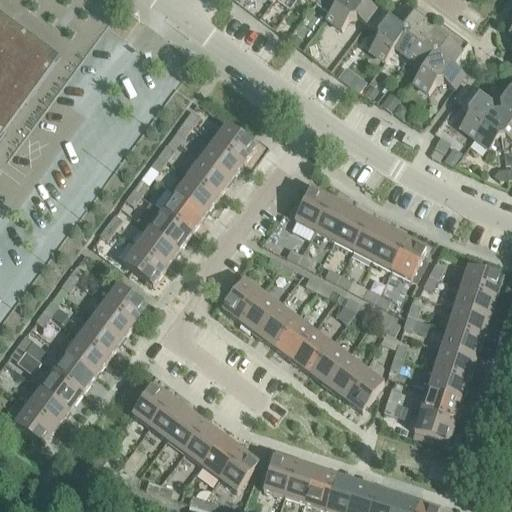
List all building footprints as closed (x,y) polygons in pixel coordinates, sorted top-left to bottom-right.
[(364,4),(366,0),(322,0),(316,8),(329,18),(337,8),(338,9),(343,0),(356,0),(363,5),(364,4)] [(367,30),(378,15),(364,4),(363,5),(356,0),(343,0),(338,9),(337,8),(329,18),(327,22),(341,33),(349,23),(356,22),(367,30)] [(428,38),(427,29),(403,11),(392,25),(392,26),(402,34),(403,40),(395,51),(395,52),(409,63),(428,38)] [(0,140),(10,127),(8,125),(6,124),(28,94),(29,95),(57,58),(37,43),(0,15),(0,140)] [(403,40),(402,34),(392,26),(392,25),(378,15),(367,30),(376,37),(377,45),(370,54),(385,66),(395,52),(395,51),(403,40)] [(449,69),(450,68),(460,54),(436,37),(428,38),(409,63),(423,73),(424,73),(431,63),(439,62),(449,69)] [(297,51),(303,44),(294,38),(288,45),(297,51)] [(454,95),(465,79),(450,68),(449,69),(439,62),(431,63),(424,73),(423,73),(413,87),(428,98),(436,88),(443,87),(454,95)] [(365,98),(373,103),(379,95),(371,89),(365,98)] [(493,118),(493,110),(485,105),(468,91),(457,107),(467,115),(468,121),(460,132),(475,143),(493,118)] [(511,92),(504,102),(499,109),(500,117),(511,125),(511,92)] [(391,118),(402,103),(392,97),(387,104),(386,103),(380,111),(391,118)] [(393,119),(402,125),(409,116),(400,109),(393,119)] [(193,132),(200,122),(192,116),(184,126),(193,132)] [(502,154),(497,117),(493,118),(475,143),(495,158),(497,155),(502,154)] [(511,155),(511,153),(511,125),(500,117),(497,117),(502,154),(508,153),(511,155)] [(185,142),(193,132),(184,126),(177,136),(185,142)] [(257,152),(227,130),(214,147),(244,169),(257,152)] [(410,157),(416,147),(404,141),(399,150),(410,157)] [(174,157),(179,150),(171,144),(159,160),(167,167),(170,169),(177,159),(174,157)] [(440,144),(434,155),(444,160),(450,150),(440,144)] [(244,169),(214,147),(201,164),(231,187),(244,169)] [(455,157),(446,168),(452,172),(461,160),(455,157)] [(159,177),(167,167),(159,160),(146,178),(155,185),(160,178),(159,177)] [(231,187),(201,164),(188,182),(218,204),(231,187)] [(507,186),(505,175),(498,176),(493,182),(500,187),(507,186)] [(150,192),(155,185),(146,178),(134,194),(142,200),(149,191),(150,192)] [(218,204),(188,182),(175,199),(205,221),(218,204)] [(133,212),(142,200),(134,194),(125,206),(133,212)] [(314,237),(331,205),(311,194),(294,226),(314,237)] [(205,221),(175,199),(162,217),(192,239),(205,221)] [(151,205),(140,224),(152,231),(163,212),(151,205)] [(333,247),(350,215),(331,205),(314,237),(333,247)] [(353,257),(369,225),(350,215),(333,247),(353,257)] [(192,239),(162,217),(149,234),(179,256),(192,239)] [(115,236),(123,226),(115,220),(107,230),(115,236)] [(372,267),(389,235),(369,225),(353,257),(372,267)] [(107,247),(115,236),(107,230),(99,241),(107,247)] [(179,256),(149,234),(136,252),(166,274),(179,256)] [(391,277),(408,245),(389,235),(372,267),(391,277)] [(411,287),(427,255),(408,245),(391,277),(411,287)] [(166,274),(136,252),(123,269),(153,291),(166,274)] [(298,269),(302,260),(291,254),(286,263),(298,269)] [(309,275),(314,266),(302,260),(298,269),(309,275)] [(278,277),(282,268),(271,262),(266,271),(278,277)] [(289,283),(294,274),(282,268),(278,277),(289,283)] [(437,287),(444,274),(435,269),(428,282),(437,287)] [(77,287),(85,277),(77,271),(69,281),(77,287)] [(496,304),(503,283),(467,272),(460,292),(496,304)] [(337,290),(341,281),(329,274),(325,283),(337,290)] [(69,298),(77,287),(69,281),(61,292),(69,298)] [(348,295),(352,286),(341,281),(337,290),(348,295)] [(442,289),(437,287),(428,282),(423,292),(432,297),(438,298),(442,289)] [(318,298),(321,289),(310,283),(305,291),(318,298)] [(240,327),(262,297),(245,284),(222,315),(240,327)] [(328,304),(333,295),(321,289),(318,298),(328,304)] [(148,312),(118,290),(105,307),(135,329),(148,312)] [(489,324),(496,304),(460,292),(454,313),(489,324)] [(375,310),(380,301),(367,294),(363,303),(375,310)] [(257,341),(280,310),(262,297),(240,327),(257,341)] [(386,315),(390,306),(380,301),(375,310),(386,315)] [(355,318),(360,309),(348,303),(343,312),(355,318)] [(51,322),(59,312),(51,306),(43,316),(51,322)] [(135,329),(105,307),(92,325),(122,347),(135,329)] [(367,324),(371,315),(360,309),(355,318),(367,324)] [(416,324),(420,312),(411,309),(407,321),(416,324)] [(275,353),(297,323),(280,310),(257,341),(275,353)] [(482,345),(489,326),(489,324),(454,313),(447,334),(482,345)] [(43,333),(51,322),(43,316),(35,327),(43,333)] [(386,338),(392,326),(384,321),(377,334),(386,338)] [(412,336),(416,324),(407,321),(403,333),(412,336)] [(292,366),(315,336),(297,323),(275,353),(292,366)] [(122,347),(92,325),(79,342),(109,364),(122,347)] [(394,342),(400,330),(392,326),(386,338),(394,342)] [(476,366),(482,345),(447,334),(440,354),(476,366)] [(310,379),(332,349),(315,336),(292,366),(310,379)] [(26,357),(33,346),(25,340),(18,351),(26,357)] [(109,364),(79,342),(66,359),(96,381),(109,364)] [(327,392),(350,362),(332,349),(310,379),(327,392)] [(403,365),(407,353),(397,350),(393,362),(403,365)] [(18,368),(26,357),(18,351),(10,362),(18,368)] [(469,386),(475,366),(476,366),(440,354),(433,375),(469,386)] [(96,381),(66,359),(53,377),(83,399),(96,381)] [(345,405),(367,375),(350,362),(327,392),(345,405)] [(399,377),(403,365),(393,362),(389,374),(399,377)] [(362,418),(385,388),(367,375),(345,405),(362,418)] [(462,407),(469,387),(469,386),(433,375),(426,396),(462,407)] [(83,399),(53,377),(40,394),(70,416),(83,399)] [(150,432),(172,403),(155,390),(132,419),(150,432)] [(397,407),(401,396),(391,393),(388,404),(397,407)] [(70,416),(40,394),(27,412),(57,434),(70,416)] [(455,427),(462,407),(426,396),(420,416),(455,427)] [(167,446),(189,416),(172,403),(150,432),(167,446)] [(393,420),(397,407),(388,404),(383,418),(393,420)] [(57,434),(27,412),(14,429),(44,451),(57,434)] [(185,459),(207,429),(189,416),(167,446),(185,459)] [(448,448),(455,427),(420,416),(413,437),(448,448)] [(202,472),(224,442),(207,429),(185,459),(202,472)] [(219,485),(242,455),(224,442),(202,472),(219,485)] [(237,498),(259,468),(242,455),(219,485),(237,498)] [(93,479),(103,465),(97,460),(86,474),(93,479)] [(284,502),(295,467),(275,460),(263,495),(284,502)] [(304,509),(316,474),(295,467),(284,502),(304,509)] [(116,486),(119,477),(105,472),(102,482),(116,486)] [(313,511),(326,511),(337,481),(316,474),(304,509),(313,511)] [(127,489),(130,480),(119,477),(116,486),(127,489)] [(349,511),(357,488),(337,481),(326,511),(349,511)] [(158,500),(162,490),(149,486),(145,496),(158,500)] [(372,511),(378,495),(357,488),(349,511),(372,511)] [(171,504),(174,494),(162,490),(158,500),(171,504)] [(394,511),(398,501),(378,495),(372,511),(394,511)] [(195,511),(201,511),(205,504),(192,500),(189,510),(195,511)] [(417,511),(419,508),(398,501),(394,511),(417,511)]
